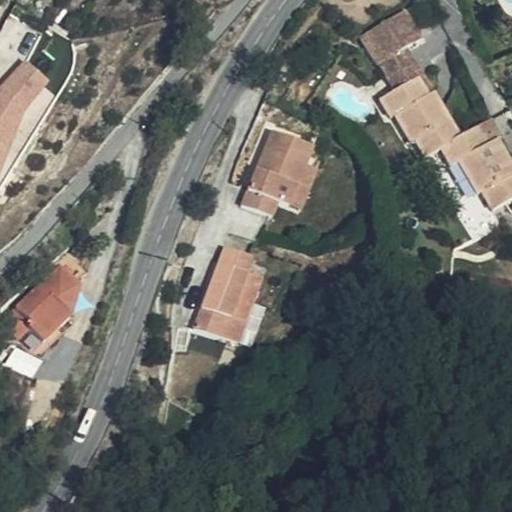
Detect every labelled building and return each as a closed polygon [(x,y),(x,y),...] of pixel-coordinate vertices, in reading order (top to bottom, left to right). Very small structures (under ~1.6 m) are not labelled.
[(406,11),(362,37),(370,49),(380,43),(390,59),(409,48),(423,39),(406,11)] [(396,93),(421,78),(431,94),(435,91),(409,48),(390,59),(380,43),(370,49),(396,93)] [(24,115),(47,86),(25,65),(0,89),(0,159),(6,163),(24,115)] [(418,135),(428,151),(443,143),(460,134),(435,91),(431,94),(421,78),(396,93),(382,99),(391,115),(398,111),(413,138),(418,135)] [(491,143),(480,123),(460,134),(443,143),(453,162),(459,159),(470,177),(509,154),(499,138),(491,143)] [(285,208),(296,212),(311,170),(318,148),(279,134),(250,211),(280,223),(285,208)] [(511,159),(509,154),(470,177),(479,191),(483,189),(494,207),(511,196),(511,159)] [(311,170),(296,212),(307,216),(323,174),(311,170)] [(205,336),(249,352),(262,313),(272,284),(258,278),(263,262),(235,253),(205,336)] [(65,262),(8,320),(40,349),(78,310),(86,282),(65,262)] [(262,313),(249,352),(261,356),(274,317),(262,313)]
